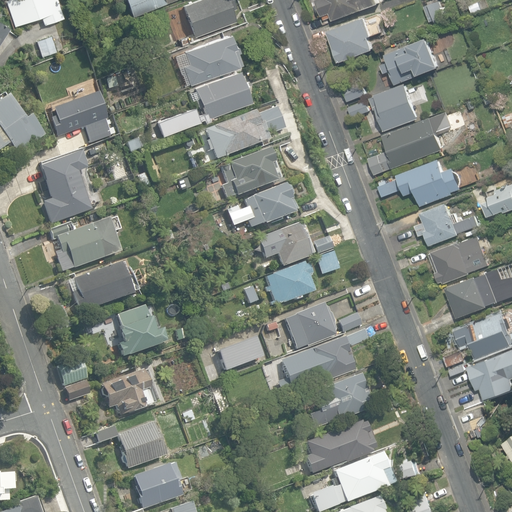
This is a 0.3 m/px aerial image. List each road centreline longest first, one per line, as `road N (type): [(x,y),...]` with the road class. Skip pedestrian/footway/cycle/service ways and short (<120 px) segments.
road 1 (residential): [(473,511),(280,0)]
road 2 (residential): [(44,407),(0,268)]
